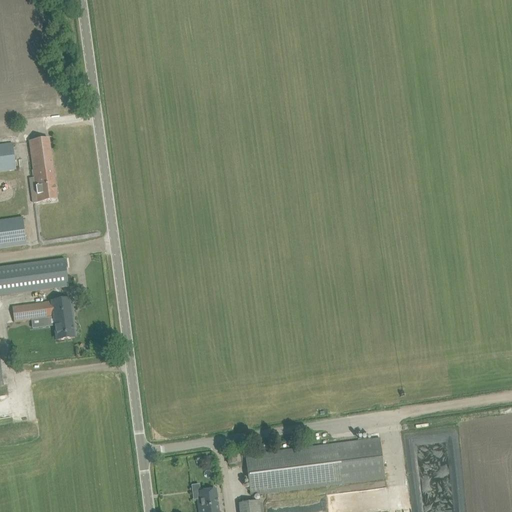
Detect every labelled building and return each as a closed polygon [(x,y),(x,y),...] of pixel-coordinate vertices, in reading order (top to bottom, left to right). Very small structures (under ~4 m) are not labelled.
[(50,139),(29,142),(37,197),(40,196),(41,203),(58,201),(50,139)] [(0,172),(17,170),(13,144),(0,145),(0,172)] [(23,218),(0,220),(0,249),(27,245),(23,218)] [(0,296),(69,287),(65,259),(0,267),(0,296)] [(74,324),(71,300),(71,299),(61,301),(13,307),(15,318),(15,322),(43,318),(54,317),(56,328),(57,341),(65,340),(75,338),(73,325),(73,324),(74,324)] [(16,414),(17,400),(3,399),(2,413),(16,414)] [(411,445),(434,444),(434,437),(411,438),(411,445)] [(382,439),(246,456),(251,497),(314,489),(387,481),(382,439)] [(198,500),(199,511),(219,511),(216,490),(200,492),(201,499),(198,500)] [(240,511),(262,511),(262,502),(240,505),(240,511)]
